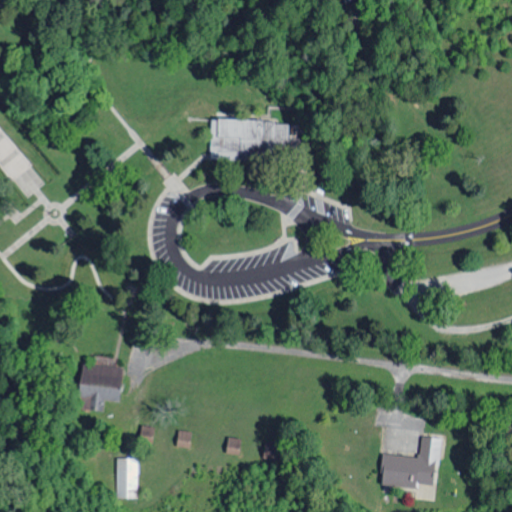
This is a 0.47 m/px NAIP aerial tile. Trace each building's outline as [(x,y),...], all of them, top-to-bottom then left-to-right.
[(264,120),(214,118),(213,159),(241,160),(242,153),(263,154),(264,120)] [(80,364),(92,366),(93,356),(115,358),(114,368),(121,369),(118,402),(103,400),(101,413),(76,410),(80,364)] [(153,427),(151,444),(137,442),(139,425),(153,427)] [(176,431),(191,433),(189,448),(174,446),(176,431)] [(380,454),(415,458),(416,455),(419,455),(421,437),(441,440),(438,467),(435,466),(433,487),(417,485),(416,490),(379,485),(380,476),(378,476),(380,454)] [(227,438),(240,440),(237,455),(225,454),(227,438)] [(264,443),(277,445),(275,461),(261,459),(264,443)] [(116,460),(138,459),(138,498),(116,499),(116,460)]
